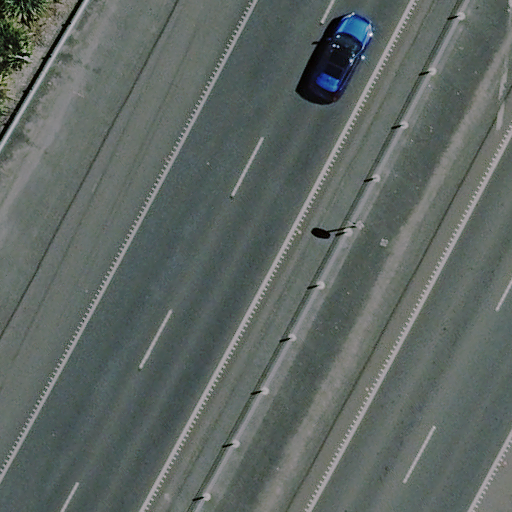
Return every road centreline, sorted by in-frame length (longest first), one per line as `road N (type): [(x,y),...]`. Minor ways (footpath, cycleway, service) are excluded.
road 1 (motorway): [(58,511),(319,0)]
road 2 (motorway): [(511,273),(381,511)]
